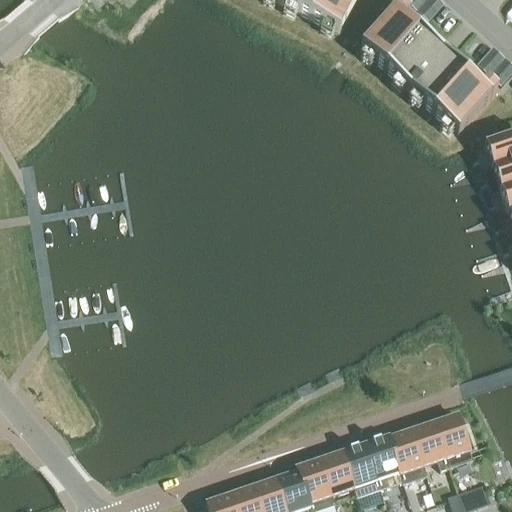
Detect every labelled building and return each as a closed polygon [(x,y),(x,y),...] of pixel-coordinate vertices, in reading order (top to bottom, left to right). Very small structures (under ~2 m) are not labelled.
[(266,0),(338,37),(357,0),(266,0)] [(406,0),(403,4),(409,9),(417,0),(416,0),(406,0)] [(423,6),(417,0),(409,9),(415,15),(423,6)] [(437,3),(434,0),(428,0),(423,6),(429,11),(437,3)] [(437,3),(429,11),(435,17),(443,8),(437,3)] [(423,6),(415,15),(421,20),(429,11),(423,6)] [(399,8),(360,52),(457,139),(496,95),(486,86),(480,92),(403,23),(409,17),(399,8)] [(429,11),(421,20),(427,25),(430,22),(435,17),(429,11)] [(489,65),(497,57),(491,51),(484,60),(489,65)] [(497,57),(489,65),(495,71),(503,62),(497,57)] [(489,65),(484,60),(476,69),(482,74),(489,65)] [(509,68),(503,62),(495,71),(501,76),(509,68)] [(488,80),(495,71),(489,65),(482,74),(488,80)] [(501,76),(507,82),(511,76),(511,69),(509,68),(501,76)] [(495,71),(488,80),(494,85),(501,76),(495,71)] [(494,85),(500,91),(507,82),(501,76),(494,85)] [(480,137),(474,144),(477,151),(483,149),(500,143),(496,132),(480,137)] [(483,149),(491,173),(511,165),(511,139),(500,143),(483,149)] [(511,190),(511,165),(491,173),(499,195),(511,190)] [(507,218),(511,216),(511,190),(499,195),(507,218)] [(456,420),(433,428),(445,464),(444,464),(447,473),(471,465),(456,420)] [(433,428),(410,436),(422,472),(423,472),(444,464),(445,464),(433,428)] [(410,436),(388,443),(387,444),(402,487),(401,487),(401,489),(426,481),(423,472),(422,472),(410,436)] [(388,443),(387,442),(364,450),(379,495),(401,487),(402,487),(387,444),(388,443)] [(355,503),(379,495),(364,450),(341,458),(353,494),(352,494),(355,503)] [(353,494),(341,458),(318,465),(330,501),(331,501),(352,494),(353,494)] [(328,511),(334,510),(331,501),(330,501),(318,465),(295,473),(296,477),(308,511),(328,511)] [(282,511),(308,511),(296,477),(273,485),(282,511)] [(251,492),(257,511),(282,511),(273,485),(251,492)] [(482,490),(470,494),(475,511),(480,511),(487,510),(489,509),(482,490)] [(257,511),(251,492),(228,500),(232,511),(257,511)] [(461,511),(457,498),(446,502),(449,511),(461,511)] [(232,511),(228,500),(205,508),(206,511),(232,511)]
